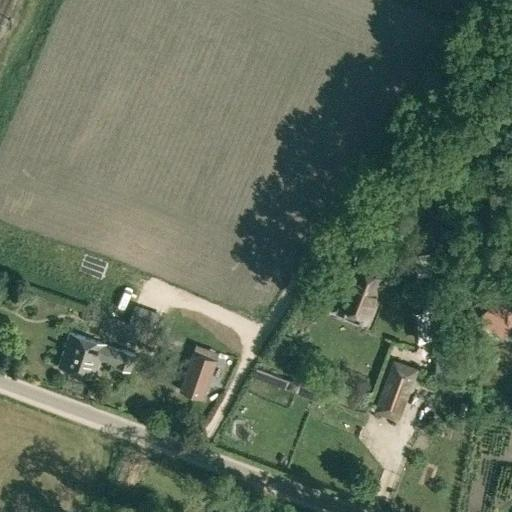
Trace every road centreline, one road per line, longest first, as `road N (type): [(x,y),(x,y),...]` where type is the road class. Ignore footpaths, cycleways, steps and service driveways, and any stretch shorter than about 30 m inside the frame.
road 1 (track): [(478,0),(194,457)]
road 2 (unclassified): [(0,384),(339,511)]
